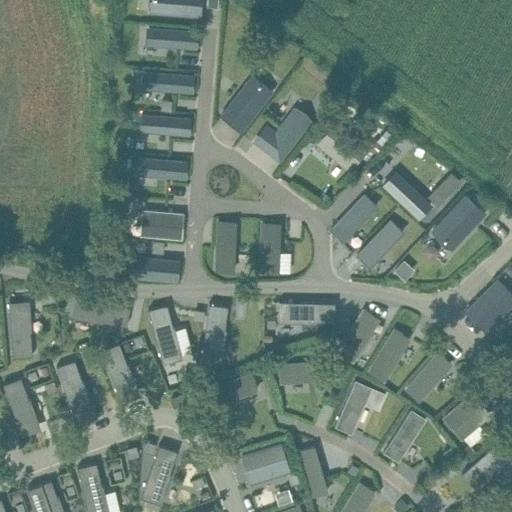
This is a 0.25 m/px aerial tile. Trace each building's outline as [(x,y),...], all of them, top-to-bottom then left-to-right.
[(148,0),(147,13),(198,17),(198,0),(148,0)] [(146,27),(144,45),(195,49),(196,30),(146,27)] [(142,71),(141,90),(192,93),(193,75),(142,71)] [(250,77),(219,117),(239,132),(270,93),(250,77)] [(161,100),(160,111),(170,111),(170,101),(161,100)] [(265,126),(252,142),(277,161),(309,120),(293,108),(274,133),(265,126)] [(139,114),(138,132),(188,136),(190,117),(139,114)] [(335,121),(315,145),(347,171),(366,147),(335,121)] [(384,130),(375,140),(382,146),(391,135),(384,130)] [(373,141),(367,148),(374,155),(382,146),(375,140),(375,139),(373,141)] [(136,157),(134,176),(185,180),(186,161),(136,157)] [(396,176),(384,188),(421,222),(432,210),(396,176)] [(433,189),(425,197),(435,207),(443,199),(433,189)] [(362,192),(327,230),(340,242),(375,204),(362,192)] [(465,195),(431,231),(451,250),(485,214),(465,195)] [(143,210),(141,235),(181,238),(184,214),(143,210)] [(389,218),(354,255),(367,267),(402,229),(389,218)] [(215,221),(214,268),(233,269),(235,221),(215,221)] [(260,222),(258,270),(277,270),(279,223),(260,222)] [(155,242),(154,252),(164,252),(165,242),(155,242)] [(131,255),(129,277),(177,282),(179,259),(131,255)] [(403,263),(396,271),(404,277),(410,270),(403,263)] [(511,298),(494,281),(465,309),(486,330),(511,304),(511,298)] [(79,296),(75,316),(125,325),(129,306),(79,296)] [(281,300),(281,318),(309,318),(309,320),(334,320),(334,301),(281,300)] [(210,303),(203,356),(221,358),(228,305),(210,303)] [(27,304),(9,305),(13,357),(31,355),(27,304)] [(168,305),(149,310),(164,363),(182,358),(168,305)] [(364,308),(336,352),(350,361),(378,318),(364,308)] [(195,309),(194,319),(204,320),(205,310),(195,309)] [(348,318),(339,318),(339,327),(348,327),(348,318)] [(395,329),(368,372),(382,381),(409,338),(395,329)] [(119,342),(101,349),(120,401),(138,394),(119,342)] [(492,343),(486,349),(494,357),(500,351),(492,343)] [(438,352),(404,390),(416,400),(450,362),(438,352)] [(74,359),(56,366),(75,418),(93,411),(74,359)] [(327,361),(277,364),(278,380),(328,377),(327,361)] [(250,373),(202,390),(207,406),(256,390),(250,373)] [(20,377),(3,383),(21,434),(38,428),(20,377)] [(354,379),(333,425),(349,432),(370,386),(354,379)] [(54,381),(45,384),(48,394),(57,390),(54,381)] [(331,389),(327,398),(336,402),(340,393),(331,389)] [(181,393),(169,398),(172,406),(184,401),(181,393)] [(471,393),(443,417),(460,437),(489,413),(471,393)] [(410,408),(383,452),(397,460),(424,417),(410,408)] [(216,409),(206,412),(209,421),(218,418),(216,409)] [(145,436),(142,446),(151,449),(154,439),(145,436)] [(511,449),(502,439),(461,474),(472,487),(511,454),(511,449)] [(135,442),(126,445),(129,454),(138,451),(135,442)] [(158,442),(142,490),(158,495),(167,470),(169,471),(177,448),(158,442)] [(280,443),(239,456),(248,485),(289,472),(280,443)] [(468,444),(462,450),(468,458),(475,452),(468,444)] [(314,446),(297,451),(310,496),(327,491),(314,446)] [(455,452),(448,458),(454,465),(461,459),(455,452)] [(96,461),(77,466),(88,511),(100,511),(107,510),(100,483),(102,483),(96,461)] [(352,463),(348,470),(355,474),(359,467),(352,463)] [(448,466),(441,472),(447,479),(454,473),(448,466)] [(298,473),(288,476),(291,485),(301,482),(298,473)] [(51,478),(27,486),(36,511),(63,511),(58,494),(57,495),(51,478)] [(360,482),(340,511),(359,511),(373,491),(360,482)] [(402,498),(394,506),(401,511),(408,504),(402,498)] [(498,511),(490,498),(466,511),(498,511)]
